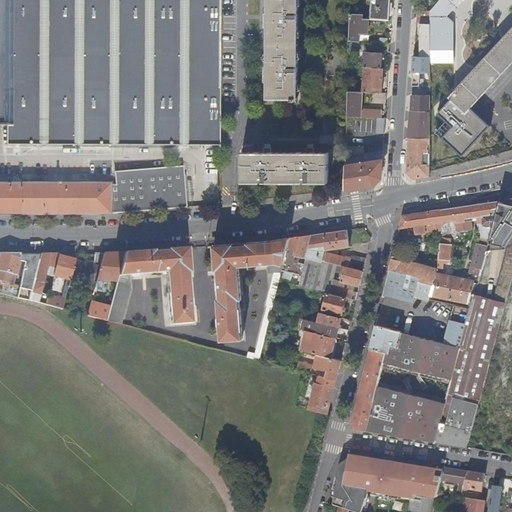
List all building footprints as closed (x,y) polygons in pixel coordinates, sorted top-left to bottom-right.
[(0,0),(0,124),(7,125),(7,144),(205,145),(206,193),(219,193),(220,0),(0,0)] [(285,0),(269,0),(269,98),(284,98),(285,0)] [(299,0),(285,0),(284,98),(293,98),(293,101),(297,101),(297,98),(299,98),(299,0)] [(371,0),(371,18),(389,19),(390,0),(371,0)] [(430,57),(430,64),(453,64),(454,22),(447,16),(456,5),(450,0),(438,0),(430,11),(430,57)] [(430,11),(417,10),(416,18),(420,21),(420,57),(430,57),(430,11)] [(349,41),(360,41),(360,34),(367,34),(369,18),(363,18),(350,17),(349,41)] [(511,29),(449,96),(466,112),(471,107),(511,63),(511,29)] [(349,41),(349,51),(360,52),(360,41),(349,41)] [(366,52),(365,67),(381,68),(382,54),(366,52)] [(420,57),(414,57),(413,72),(430,73),(430,64),(430,57),(420,57)] [(381,68),(365,67),(363,92),(382,93),(383,69),(381,68)] [(348,91),(347,117),(377,118),(382,118),(382,110),(362,109),(363,92),(348,91)] [(430,113),(430,97),(411,96),(410,112),(427,112),(430,113)] [(466,112),(449,96),(436,111),(452,124),(442,136),(462,156),(492,126),(471,107),(466,112)] [(430,138),(430,113),(427,112),(410,112),(408,138),(430,138)] [(382,118),(377,118),(376,133),(384,133),(385,118),(382,118)] [(423,156),(430,156),(430,138),(408,138),(406,172),(414,180),(430,177),(430,171),(430,161),(427,161),(427,164),(423,164),(423,156)] [(346,156),(345,189),(363,187),(375,185),(382,177),(383,150),(346,156)] [(243,182),(329,181),(329,153),(243,153),(243,182)] [(0,183),(0,213),(3,213),(60,213),(59,214),(70,214),(70,213),(110,213),(188,207),(185,166),(116,171),(116,184),(110,184),(110,183),(21,183),(10,183),(0,183)] [(511,198),(500,201),(487,251),(511,244),(511,198)] [(474,283),(478,284),(487,251),(500,201),(441,210),(443,222),(442,231),(441,234),(473,230),(471,218),(477,218),(477,223),(480,238),(471,274),(479,276),(477,282),(436,274),(433,285),(430,294),(430,295),(469,303),(471,294),(474,283)] [(403,216),(399,229),(414,227),(415,235),(442,231),(443,222),(441,210),(403,216)] [(324,260),(363,270),(366,259),(352,255),(351,258),(333,254),(332,256),(324,254),(325,252),(325,250),(350,247),(347,230),(312,235),(306,257),(321,261),(324,260)] [(289,238),(279,280),(299,285),(300,281),(306,257),(312,235),(289,238)] [(254,358),(259,359),(264,340),(269,320),(272,310),(274,300),(279,280),(289,238),(269,241),(223,245),(213,246),(215,271),(217,271),(219,281),(218,281),(219,288),(220,299),(218,299),(219,318),(219,325),(220,325),(221,340),(242,338),(241,330),(242,330),(240,309),(239,308),(239,299),(241,299),(238,266),(268,263),(269,273),(274,272),(266,305),(267,306),(256,353),(254,358)] [(440,239),(437,268),(437,269),(444,269),(444,264),(448,264),(448,261),(450,261),(451,240),(440,239)] [(189,272),(187,248),(124,252),(116,281),(109,309),(107,320),(120,324),(124,312),(130,289),(128,274),(166,272),(168,295),(167,295),(169,315),(170,316),(170,325),(191,323),(190,307),(190,300),(189,299),(187,273),(189,272)] [(116,281),(124,252),(103,254),(100,266),(95,284),(99,285),(100,280),(108,282),(109,279),(116,281)] [(21,254),(0,253),(0,292),(11,296),(14,285),(19,261),(21,254)] [(14,285),(11,296),(28,300),(41,254),(27,254),(24,262),(19,286),(14,285)] [(58,256),(59,254),(41,254),(28,300),(45,304),(47,298),(50,287),(43,285),(48,266),(55,268),(58,256)] [(100,266),(103,254),(94,254),(94,262),(94,265),(97,266),(100,266)] [(70,280),(75,260),(58,256),(55,268),(53,275),(70,280)] [(393,256),(389,270),(400,272),(420,277),(419,281),(433,285),(436,274),(437,269),(437,268),(393,256)] [(306,257),(300,281),(299,285),(327,292),(345,297),(351,298),(353,291),(355,284),(359,286),(363,270),(324,260),(321,261),(306,257)] [(84,263),(75,260),(70,280),(68,286),(76,288),(78,280),(74,279),(74,277),(93,282),(97,266),(84,263)] [(389,270),(386,283),(430,294),(433,285),(419,281),(420,277),(400,272),(389,270)] [(386,283),(383,294),(413,302),(414,298),(428,301),(429,300),(430,295),(430,294),(386,283)] [(341,314),(345,297),(327,292),(322,310),(341,314)] [(467,448),(467,447),(481,396),(490,361),(501,323),(506,304),(475,295),(471,310),(469,309),(465,323),(458,348),(461,348),(436,442),(467,448)] [(45,304),(62,309),(64,303),(47,298),(45,304)] [(87,315),(107,320),(109,309),(90,304),(87,315)] [(451,320),(463,323),(465,323),(469,309),(469,308),(468,308),(455,305),(451,305),(447,319),(451,320)] [(318,322),(338,327),(341,317),(320,312),(318,322)] [(306,329),(336,337),(338,327),(318,322),(305,318),(302,329),(306,329)] [(441,343),(457,347),(463,323),(451,320),(447,319),(441,343)] [(355,429),(436,442),(461,348),(458,348),(457,347),(441,343),(394,331),(393,330),(383,328),(375,326),(351,422),(355,429)] [(317,353),(333,357),(337,344),(336,341),(335,340),(333,340),(334,337),(336,338),(336,337),(306,329),(304,336),(306,336),(303,350),(317,353)] [(325,376),(336,380),(341,360),(333,357),(317,353),(314,367),(327,370),(325,376)] [(312,373),(313,362),(299,360),(297,371),(312,373)] [(315,382),(334,387),(336,380),(325,376),(317,374),(315,382)] [(309,408),(328,413),(334,387),(315,382),(309,408)] [(354,457),(348,460),(349,462),(343,466),(339,472),(334,499),(333,507),(340,509),(349,511),(362,511),(366,502),(367,501),(367,496),(377,498),(377,495),(414,501),(414,497),(422,498),(422,496),(425,478),(417,477),(418,470),(367,462),(368,459),(354,457)] [(348,460),(340,466),(331,498),(334,499),(339,472),(343,466),(349,462),(348,460)] [(432,497),(436,470),(433,470),(426,469),(425,478),(422,496),(428,497),(432,497)] [(461,495),(463,489),(467,472),(444,469),(444,472),(441,481),(461,484),(460,486),(459,486),(457,494),(460,495),(461,495)] [(437,498),(441,481),(444,472),(436,470),(432,497),(437,498)] [(482,492),(485,475),(467,472),(463,489),(482,492)] [(479,511),(481,502),(464,500),(463,507),(461,511),(479,511)]
